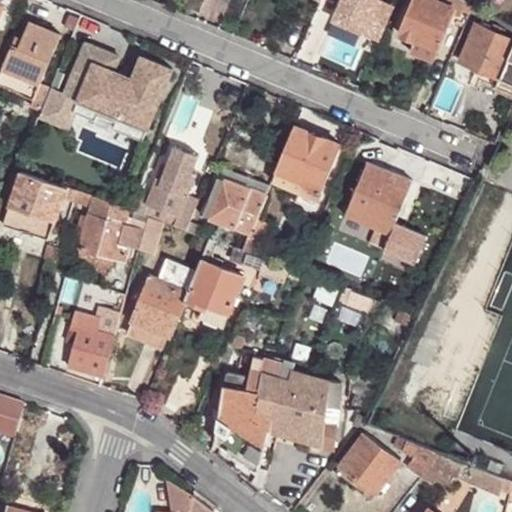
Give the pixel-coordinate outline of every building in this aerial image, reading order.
[(200,0),(196,12),(216,21),(225,0),(200,0)] [(437,0),(413,0),(401,32),(416,39),(411,50),(433,60),(455,7),(437,0)] [(463,4),(460,10),(470,14),(471,7),(463,4)] [(30,22),(28,27),(43,33),(45,29),(30,22)] [(511,36),(478,22),(462,61),(477,67),(501,77),(502,77),(502,76),(511,52),(511,36)] [(43,33),(28,27),(23,39),(17,37),(16,37),(0,75),(0,85),(34,100),(41,84),(61,35),(45,29),(43,33)] [(86,43),(84,48),(117,62),(119,56),(86,43)] [(84,48),(65,93),(79,99),(74,111),(75,112),(95,121),(100,109),(121,117),(119,123),(117,127),(144,138),(158,103),(155,101),(160,89),(164,90),(173,69),(142,56),(133,78),(130,85),(113,78),(116,71),(114,70),(117,62),(84,48)] [(511,52),(502,76),(502,77),(501,77),(497,86),(511,92),(511,52)] [(65,74),(57,71),(51,87),(52,88),(58,90),(65,74)] [(116,71),(113,78),(130,85),(133,78),(116,71)] [(32,107),(40,111),(50,88),(41,84),(34,100),(32,107)] [(52,88),(40,116),(68,128),(75,112),(74,111),(79,99),(65,93),(58,90),(52,88)] [(119,123),(116,122),(113,129),(142,141),(144,138),(117,127),(119,123)] [(341,145),(295,127),(276,172),(304,184),(301,193),(318,200),(341,145)] [(213,170),(222,148),(207,142),(198,163),(213,170)] [(163,162),(155,184),(187,196),(196,175),(163,162)] [(391,234),(409,190),(413,181),(390,171),(367,163),(346,215),(391,234)] [(225,167),(221,176),(267,194),(271,185),(225,167)] [(68,189),(21,172),(3,225),(47,242),(68,189)] [(276,172),(272,182),(301,193),(304,184),(276,172)] [(252,232),(267,194),(221,176),(205,216),(251,232),(252,232)] [(146,210),(132,206),(130,211),(147,217),(159,221),(175,226),(187,196),(155,184),(147,205),(148,205),(146,210)] [(95,198),(76,191),(73,201),(92,207),(95,198)] [(189,223),(199,200),(187,196),(175,226),(186,231),(189,223)] [(125,225),(129,210),(95,198),(92,207),(89,217),(84,241),(82,248),(115,259),(119,245),(125,225)] [(77,239),(84,241),(89,217),(84,215),(77,239)] [(151,253),(159,221),(147,217),(146,222),(140,241),(138,249),(151,253)] [(119,245),(138,249),(140,241),(146,222),(134,219),(132,227),(125,225),(119,245)] [(202,227),(189,223),(186,231),(200,235),(202,227)] [(264,237),(252,232),(251,232),(244,252),(257,256),(264,237)] [(111,275),(115,259),(82,248),(77,266),(111,275)] [(257,256),(244,252),(234,248),(230,259),(262,271),(267,259),(257,256)] [(311,259),(306,256),(300,271),(305,273),(311,259)] [(244,276),(202,259),(197,272),(190,292),(184,306),(203,313),(205,310),(227,318),(244,276)] [(190,292),(197,272),(168,260),(159,279),(190,292)] [(52,280),(56,264),(46,262),(42,278),(52,280)] [(297,273),(294,282),(304,285),(306,277),(297,273)] [(184,306),(190,292),(159,279),(150,275),(131,320),(133,321),(151,328),(169,336),(171,337),(184,306)] [(332,285),(328,295),(338,298),(341,288),(332,285)] [(375,318),(382,301),(353,291),(346,307),(375,318)] [(222,328),(227,318),(205,310),(203,313),(201,320),(222,328)] [(71,334),(78,336),(81,327),(98,332),(101,321),(76,313),(71,334)] [(145,343),(151,328),(133,321),(127,335),(145,343)] [(70,367),(103,377),(115,336),(98,332),(81,327),(78,336),(70,367)] [(163,350),(169,336),(151,328),(145,343),(163,350)] [(234,348),(228,346),(225,352),(221,361),(228,363),(234,348)] [(221,361),(225,352),(217,349),(214,358),(221,361)] [(254,359),(251,371),(290,381),(291,370),(291,367),(254,359)] [(249,377),(245,376),(244,390),(260,393),(259,406),(277,410),(275,431),(279,432),(335,447),(338,424),(325,422),(328,380),(291,370),(290,381),(251,371),(249,377)] [(244,390),(245,376),(227,372),(215,442),(258,472),(268,430),(275,431),(277,410),(259,406),(260,393),(244,390)] [(325,422),(338,424),(342,383),(329,379),(328,380),(325,422)] [(378,394),(382,386),(365,380),(362,389),(378,394)] [(24,402),(0,394),(0,431),(13,436),(24,402)] [(354,475),(363,482),(375,492),(401,459),(366,431),(341,465),(354,475)] [(423,446),(406,438),(399,448),(414,459),(423,446)] [(411,463),(423,473),(439,452),(423,446),(414,459),(411,463)] [(439,452),(423,473),(435,482),(437,479),(446,484),(451,473),(455,475),(462,462),(439,452)] [(462,462),(455,475),(501,494),(504,481),(505,480),(495,476),(462,462)] [(358,487),(363,482),(354,475),(349,481),(358,487)] [(188,511),(193,497),(193,495),(167,479),(170,511),(188,511)] [(213,511),(193,497),(188,511),(213,511)]
